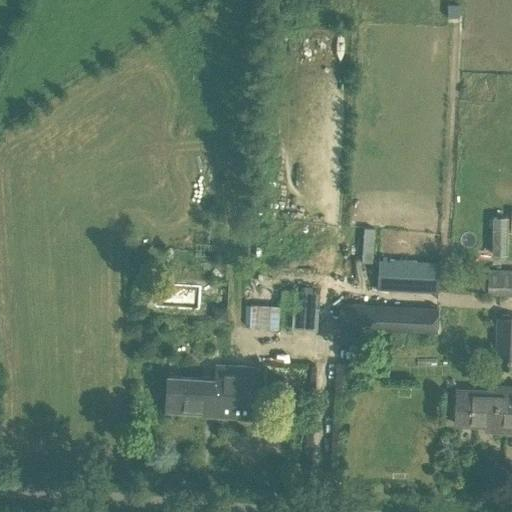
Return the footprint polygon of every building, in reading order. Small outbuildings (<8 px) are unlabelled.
[(511,270),(489,270),(488,294),(511,294),(511,270)] [(242,286),(241,303),(253,304),(251,323),(316,327),(318,291),(242,286)] [(341,305),(339,339),(364,340),(365,331),(435,335),(437,311),(341,305)] [(511,319),(499,319),(497,367),(511,368),(511,319)] [(168,376),(165,413),(213,416),(212,418),(250,420),(254,367),(216,365),(215,378),(168,376)] [(456,390),(455,427),(494,428),(494,432),(511,432),(511,386),(495,387),(495,391),(456,390)]
